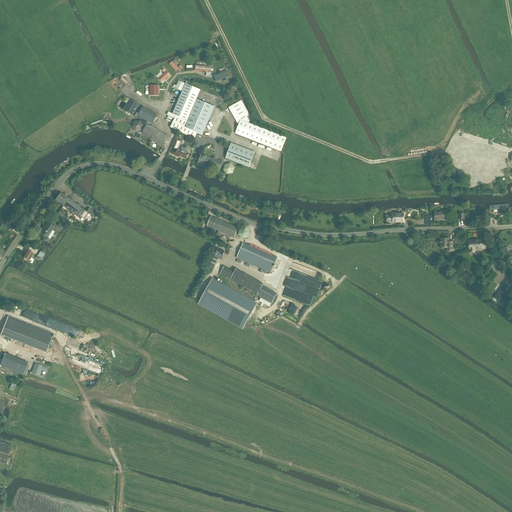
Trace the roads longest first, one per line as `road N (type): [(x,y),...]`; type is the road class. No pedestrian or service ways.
road 1 (tertiary): [(0,267),(52,190),(69,173),(99,164),(255,226),(324,235),(511,227)]
road 2 (track): [(511,150),(471,140),(447,152),(370,162),(263,118),(205,0)]
